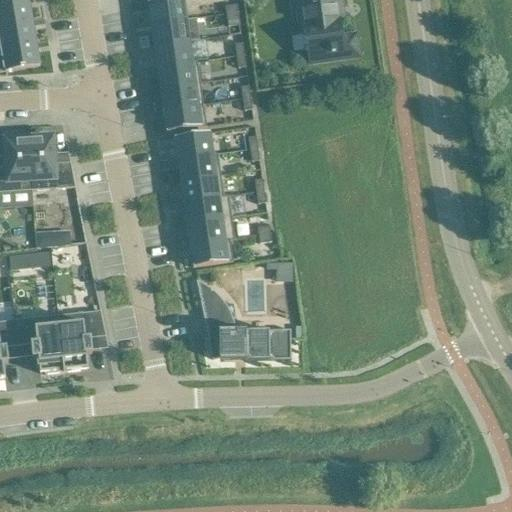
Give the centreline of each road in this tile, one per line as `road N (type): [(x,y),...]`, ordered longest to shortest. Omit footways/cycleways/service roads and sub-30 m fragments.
road 1 (residential): [(162,399),(373,393),(491,332)]
road 2 (tertiary): [(491,332),(452,229),(418,0)]
road 3 (residential): [(103,95),(162,399)]
road 4 (residential): [(0,416),(162,399)]
